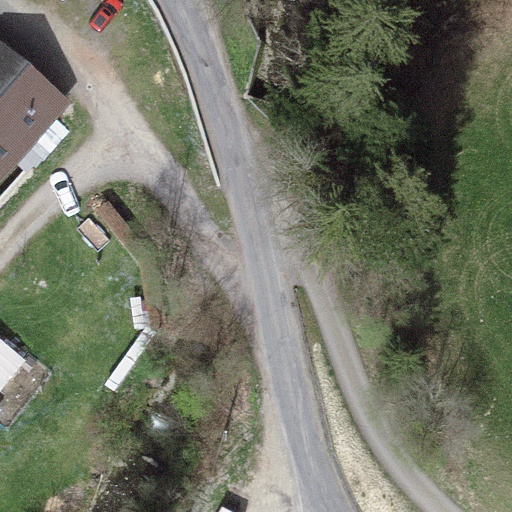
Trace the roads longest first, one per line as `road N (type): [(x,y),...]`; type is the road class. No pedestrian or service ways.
road 1 (unclassified): [(336,511),(308,443),(208,70),(177,0)]
road 2 (track): [(245,211),(301,250),(362,412),(412,484),(443,511)]
